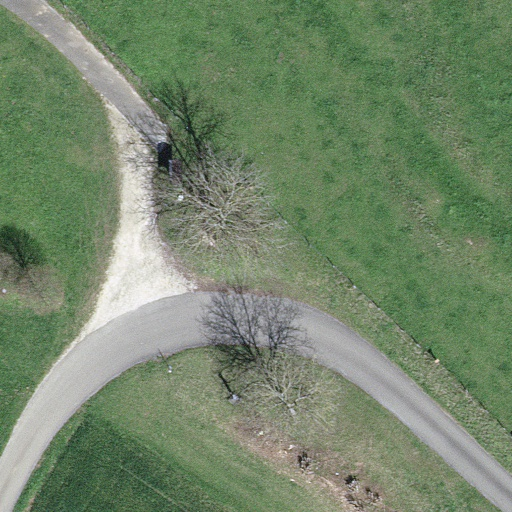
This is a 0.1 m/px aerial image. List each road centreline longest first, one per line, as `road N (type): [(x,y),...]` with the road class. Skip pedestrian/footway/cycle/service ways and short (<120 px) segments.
road 1 (track): [(511,496),(356,359),(270,321),(230,318),(141,333),(109,350),(50,404),(0,497)]
road 2 (track): [(18,0),(68,41),(131,120),(146,211),(141,333)]
